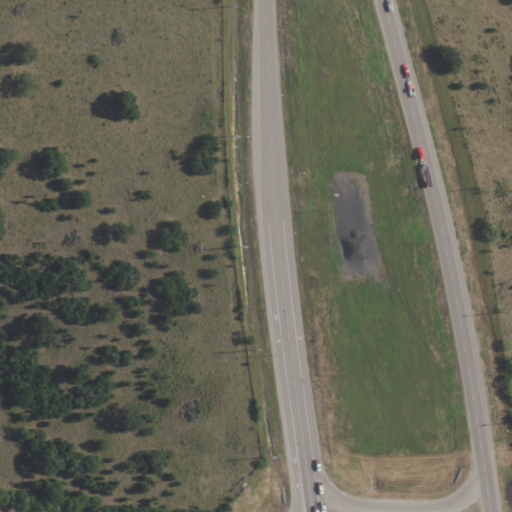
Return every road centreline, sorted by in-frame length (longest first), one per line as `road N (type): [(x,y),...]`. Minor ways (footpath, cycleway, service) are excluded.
road 1 (secondary): [(490,511),(453,274),(385,0)]
road 2 (secondary): [(270,0),(282,271),(313,511)]
road 3 (secondary): [(306,457),(326,489),(397,507),(465,497),(479,482),(482,460)]
